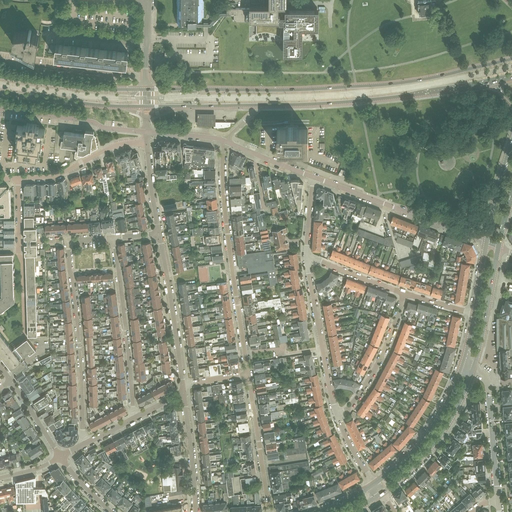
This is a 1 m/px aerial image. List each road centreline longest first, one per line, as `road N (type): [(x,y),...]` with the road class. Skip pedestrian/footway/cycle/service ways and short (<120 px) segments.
road 1 (secondary): [(511,59),(372,85),(146,89)]
road 2 (secondary): [(254,105),(492,81)]
road 3 (residential): [(225,141),(226,223),(248,374)]
road 4 (residential): [(86,443),(67,241)]
road 5 (residential): [(486,242),(313,176)]
road 6 (residential): [(136,417),(112,238)]
road 7 (residential): [(337,415),(307,258)]
road 8 (primary): [(381,494),(428,452),(473,369)]
road 9 (residential): [(159,234),(182,384)]
road 10 (primary): [(461,366),(429,432),(374,484)]
road 11 (secondary): [(146,89),(0,77)]
road 12 (residential): [(405,294),(372,374),(337,415)]
road 13 (residential): [(269,511),(248,374)]
road 14 (residential): [(18,178),(57,176),(114,145),(147,141)]
road 15 (secondary): [(0,92),(124,106)]
road 16 (primary): [(473,369),(498,247)]
